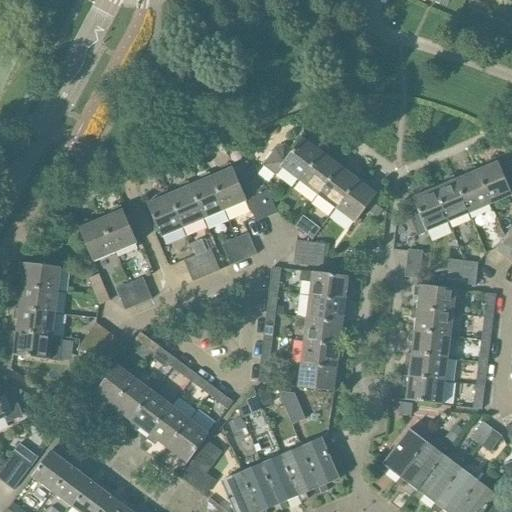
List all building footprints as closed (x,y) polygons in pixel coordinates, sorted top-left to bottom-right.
[(321,152),(322,153),(324,149),(318,144),(315,148),(302,138),(292,152),(284,145),(273,150),(261,167),(274,177),(281,169),(299,182),(321,152)] [(334,162),(322,153),(321,152),(299,182),(317,196),(339,166),(340,166),(343,163),(336,158),(334,162)] [(476,171),(490,206),(511,197),(511,176),(505,179),(498,162),(497,162),(495,158),(488,161),(489,165),(476,171)] [(246,196),(251,193),(247,184),(247,183),(255,180),(247,162),(233,168),(244,196),(246,196)] [(247,202),(244,196),(233,168),(232,168),(230,164),(223,167),(225,171),(211,177),(225,212),(247,202)] [(352,175),(340,166),(339,166),(317,196),(335,210),(358,180),(361,177),(355,172),(352,175)] [(476,171),(474,167),(467,170),(469,174),(455,180),(469,215),(490,206),(476,171)] [(211,177),(209,173),(202,176),(204,180),(190,186),(204,220),(225,212),(211,177)] [(455,180),(453,176),(446,179),(448,183),(434,189),(448,224),(469,215),(455,180)] [(370,189),(358,180),(335,210),(354,224),(377,194),(376,194),(379,191),(373,186),(370,189)] [(190,186),(188,182),(181,185),(183,189),(169,195),(183,229),(204,220),(190,186)] [(419,215),(409,219),(417,237),(427,233),(448,224),(434,189),(432,185),(425,188),(427,192),(412,198),(419,215)] [(255,192),(266,218),(277,214),(265,187),(255,192)] [(169,195),(167,190),(160,193),(162,198),(147,204),(161,239),(183,229),(169,195)] [(246,196),(244,196),(247,202),(253,217),(256,223),(266,218),(255,192),(251,193),(246,196)] [(374,204),(368,211),(376,218),(382,210),(374,204)] [(111,245),(115,254),(137,244),(122,210),(120,206),(113,209),(114,213),(100,219),(111,245)] [(93,263),(115,254),(111,245),(100,219),(86,226),(84,222),(77,225),(79,229),(78,229),(93,263)] [(313,225),(305,235),(312,241),(320,230),(313,225)] [(504,257),(511,246),(511,226),(495,250),(504,257)] [(226,256),(252,245),(248,234),(222,245),(226,256)] [(295,253),(324,256),(325,245),(297,242),(295,253)] [(252,245),(226,256),(231,266),(257,255),(252,245)] [(189,272),(215,261),(210,250),(184,261),(189,272)] [(322,268),(324,256),(295,253),(294,264),(322,268)] [(448,272),(476,276),(477,264),(449,260),(448,272)] [(215,261),(189,272),(193,282),(219,271),(215,261)] [(21,288),(58,292),(61,269),(24,264),(24,265),(19,264),(18,272),(23,273),(21,287),(21,288)] [(269,291),(278,293),(281,269),(272,268),(269,291)] [(345,301),(350,301),(351,294),(346,293),(348,277),(311,273),(301,272),(300,281),(310,283),(308,296),(345,301)] [(474,287),(476,276),(448,272),(446,283),(474,287)] [(99,306),(110,302),(98,275),(88,280),(99,306)] [(121,300),(147,289),(143,279),(116,290),(121,300)] [(417,309),(454,314),(456,291),(419,286),(415,285),(414,293),(419,294),(417,309)] [(21,288),(21,287),(17,287),(16,294),(20,295),(19,310),(18,310),(56,315),(58,292),(21,288)] [(147,289),(121,300),(125,311),(151,300),(147,289)] [(485,303),(484,311),(494,313),(496,295),(486,294),(486,295),(485,303)] [(343,316),(345,301),(308,296),(306,319),(342,324),(347,324),(348,317),(343,316)] [(268,297),(266,314),(271,315),(275,315),(276,306),(277,298),(268,297)] [(276,306),(275,315),(283,316),(284,307),(276,306)] [(18,310),(14,309),(13,317),(18,318),(16,332),(16,333),(53,337),(56,315),(18,310)] [(417,309),(412,309),(411,316),(416,317),(414,332),(451,337),(454,314),(417,309)] [(484,317),(481,334),(491,335),(492,331),(493,319),(492,318),(484,317)] [(342,324),(306,319),(295,318),(294,328),(304,329),(303,341),(340,346),(344,347),(345,339),(341,339),(342,324)] [(266,319),(264,336),(271,338),(273,338),(275,321),(266,319)] [(89,354),(106,331),(96,324),(79,347),(83,350),(89,354)] [(98,361),(115,338),(106,331),(89,354),(91,356),(98,361)] [(414,332),(409,331),(408,339),(413,339),(411,354),(411,355),(448,359),(451,337),(414,332)] [(16,333),(16,332),(11,332),(10,340),(15,341),(13,356),(59,362),(62,338),(53,337),(16,333)] [(140,333),(135,340),(149,350),(154,343),(140,333)] [(115,338),(98,361),(107,368),(124,345),(115,338)] [(481,340),(479,357),(488,358),(490,341),(481,340)] [(338,361),(340,346),(303,341),(300,361),(300,364),(337,369),(342,370),(343,362),(338,361)] [(263,342),(261,359),(270,361),(271,348),(272,343),(263,342)] [(155,355),(152,359),(164,368),(167,364),(173,357),(159,347),(154,354),(155,355)] [(83,350),(78,355),(86,361),(91,356),(89,354),(83,350)] [(411,355),(411,354),(407,354),(406,362),(410,362),(409,377),(408,377),(445,382),(448,359),(411,355)] [(177,361),(172,368),(185,378),(191,371),(177,361)] [(478,363),(476,379),(486,381),(488,364),(478,363)] [(335,384),(337,369),(300,364),(297,388),(334,392),(339,393),(340,385),(335,384)] [(113,409),(136,379),(139,374),(132,369),(129,374),(117,365),(94,395),(95,395),(92,398),(98,403),(101,400),(113,409)] [(260,365),(258,383),(267,384),(269,366),(260,365)] [(193,378),(190,381),(204,392),(209,384),(195,374),(193,378)] [(408,377),(404,377),(403,384),(408,385),(406,401),(442,405),(445,382),(408,377)] [(132,423),(154,392),(136,379),(113,409),(110,412),(117,417),(119,413),(131,422),(132,423)] [(475,385),(473,404),(483,405),(485,387),(475,385)] [(0,420),(5,419),(7,423),(21,417),(12,393),(4,387),(0,388),(0,420)] [(214,388),(209,395),(223,406),(228,399),(214,388)] [(253,389),(243,402),(248,417),(262,412),(261,408),(260,404),(256,395),(253,389)] [(268,390),(257,395),(262,407),(273,403),(268,390)] [(150,436),(172,406),(154,392),(132,423),(131,422),(128,426),(135,430),(137,427),(149,436),(150,436)] [(294,394),(278,392),(281,399),(292,425),(304,420),(294,394)] [(306,392),(304,405),(322,408),(323,394),(306,392)] [(411,417),(412,404),(400,403),(399,416),(411,417)] [(168,450),(190,420),(172,406),(150,436),(149,436),(147,439),(153,444),(155,441),(167,450),(168,450)] [(240,417),(232,422),(236,433),(245,428),(240,417)] [(168,450),(167,450),(165,453),(171,458),(174,455),(187,464),(209,434),(190,420),(168,450)] [(480,445),(492,429),(487,426),(483,422),(471,439),(480,445)] [(449,432),(441,443),(448,449),(457,437),(462,430),(455,425),(449,432)] [(400,478),(427,443),(409,429),(382,464),(383,465),(379,470),(385,475),(389,470),(400,478)] [(492,429),(480,445),(490,453),(502,437),(492,429)] [(318,488),(321,494),(328,491),(325,485),(339,479),(322,438),(301,447),(318,488)] [(418,491),(444,456),(427,443),(400,478),(396,483),(403,488),(407,483),(418,491)] [(22,461),(5,484),(14,491),(31,468),(35,462),(38,458),(20,444),(12,454),(22,461)] [(305,493),(318,488),(301,447),(282,456),(299,496),(298,496),(301,502),(308,499),(305,493)] [(51,452),(31,478),(52,493),(72,467),(51,451),(51,452)] [(22,461),(12,454),(2,468),(0,463),(0,480),(5,484),(22,461)] [(286,502),(298,496),(299,496),(282,456),(262,464),(279,505),(278,505),(281,511),(288,508),(286,502)] [(435,504),(461,469),(444,456),(418,491),(414,496),(420,501),(424,496),(435,504)] [(511,485),(511,461),(503,465),(511,486),(511,485)] [(262,464),(241,473),(241,474),(257,511),(266,511),(266,510),(271,508),(279,505),(262,464)] [(72,508),(91,482),(72,467),(52,493),(72,508)] [(456,511),(479,482),(461,469),(435,504),(431,509),(434,511),(438,511),(441,509),(445,511),(456,511)] [(241,473),(220,482),(233,511),(257,511),(241,474),(241,473)] [(91,482),(72,508),(76,511),(99,511),(111,496),(91,482)] [(456,511),(484,511),(497,496),(479,482),(456,511)] [(130,511),(131,511),(111,496),(99,511),(130,511)] [(208,499),(206,511),(226,511),(208,498),(208,499)]
